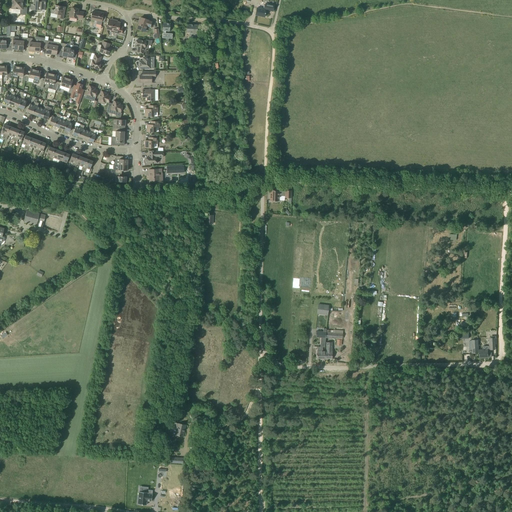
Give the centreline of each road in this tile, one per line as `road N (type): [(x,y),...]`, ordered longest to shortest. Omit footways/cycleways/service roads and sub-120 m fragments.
road 1 (unclassified): [(262,183),(259,353),(303,369),(502,363)]
road 2 (unclassified): [(511,191),(262,183)]
road 3 (track): [(511,362),(502,363),(506,191)]
road 4 (track): [(259,353),(258,511)]
road 5 (track): [(262,183),(273,30)]
road 6 (residential): [(273,30),(137,10),(126,15)]
road 7 (track): [(468,511),(469,364)]
road 8 (residential): [(136,151),(68,142),(0,110)]
road 9 (residential): [(0,166),(81,189),(138,191)]
road 10 (track): [(364,505),(365,367)]
road 11 (residential): [(138,191),(262,183)]
